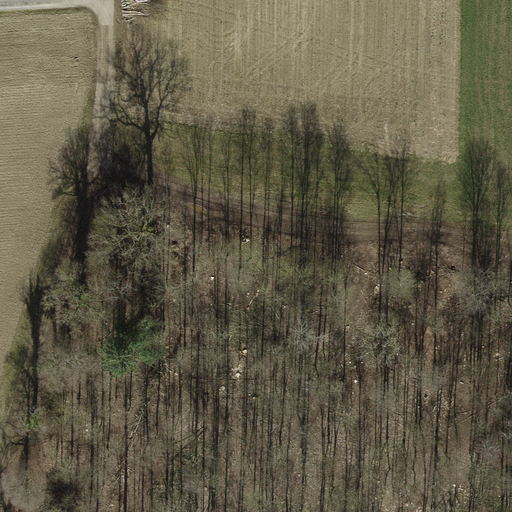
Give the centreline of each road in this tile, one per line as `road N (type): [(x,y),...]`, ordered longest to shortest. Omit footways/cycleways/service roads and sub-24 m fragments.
road 1 (track): [(107,0),(110,74),(101,147),(1,511)]
road 2 (track): [(101,147),(244,201),(511,242)]
